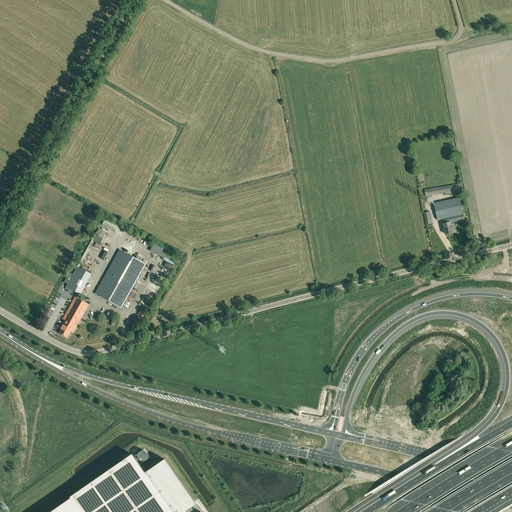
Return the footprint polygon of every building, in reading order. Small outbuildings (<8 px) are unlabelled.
[(425,196),(445,193),(445,194),(461,192),(459,184),(424,190),(425,196)] [(450,223),(464,220),(459,198),(434,204),(437,220),(441,219),(444,228),(446,234),(456,232),(454,225),(451,226),(450,223)] [(430,212),(429,212),(424,213),(426,225),(432,224),(430,212)] [(105,217),(102,224),(115,231),(119,225),(105,217)] [(119,250),(95,294),(121,308),(145,264),(119,250)] [(77,267),(66,287),(79,294),(90,274),(77,267)] [(65,321),(58,333),(66,337),(70,331),(73,332),(88,305),(75,297),(62,319),(65,321)] [(85,487),(49,511),(201,511),(197,504),(195,501),(166,459),(146,473),(137,460),(89,493),(85,487)]
